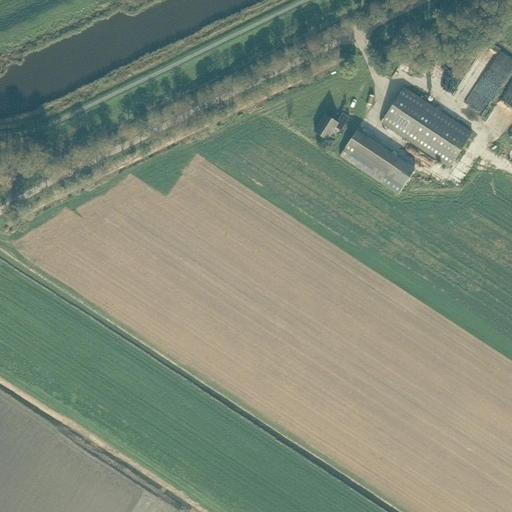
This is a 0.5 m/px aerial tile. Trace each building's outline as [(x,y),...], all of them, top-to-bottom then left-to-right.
[(469,66),(480,72),(473,84),(483,89),(484,87),(492,92),(502,72),(474,57),(469,66)] [(465,68),(448,97),(458,103),(475,74),(465,68)] [(487,114),(474,125),(487,140),(490,141),(496,135),(510,109),(511,108),(511,107),(511,78),(508,82),(505,89),(501,92),(494,104),(490,108),(487,114)] [(472,133),(445,116),(403,88),(380,122),(449,168),(472,133)] [(314,131),(327,140),(335,128),(341,131),(349,117),(342,113),(336,122),(325,114),(314,131)] [(365,136),(356,130),(339,157),(348,163),(365,136)] [(397,195),(415,169),(365,136),(348,163),(397,195)] [(497,154),(499,149),(493,145),(490,150),(497,154)]
